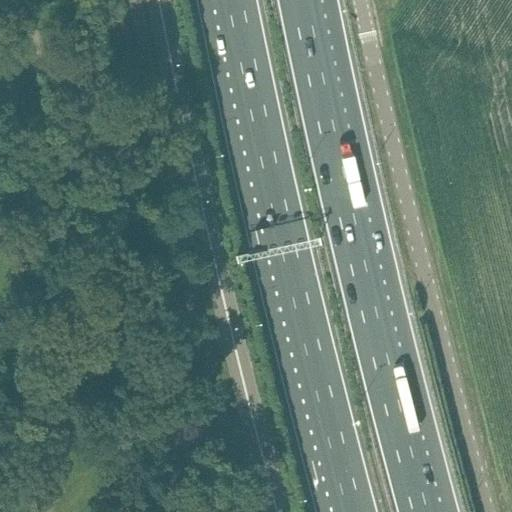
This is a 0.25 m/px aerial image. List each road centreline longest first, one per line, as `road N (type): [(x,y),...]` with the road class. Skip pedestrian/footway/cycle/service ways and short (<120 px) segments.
road 1 (unclassified): [(488,511),(359,0)]
road 2 (motorway): [(229,0),(356,511)]
road 3 (motorway): [(421,511),(298,0)]
road 4 (tertiary): [(157,0),(278,511)]
